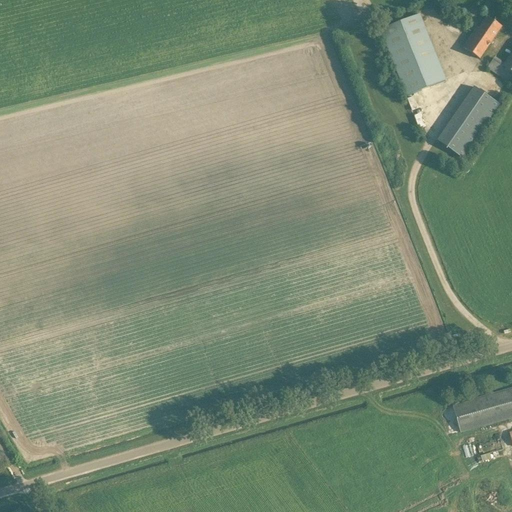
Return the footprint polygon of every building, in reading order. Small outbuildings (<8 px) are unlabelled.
[(437,58),(420,15),(381,31),(407,97),(435,86),(426,63),(437,58)] [(480,58),(496,35),(501,27),(488,17),(480,29),(477,27),(464,47),(480,58)] [(488,68),(495,74),(493,77),(500,82),(502,78),(511,84),(511,53),(504,65),(494,59),(488,68)] [(475,86),(450,119),(474,137),(499,103),(475,86)] [(460,157),(474,137),(450,119),(436,140),(460,157)] [(511,388),(453,406),(460,433),(511,418),(511,388)]
